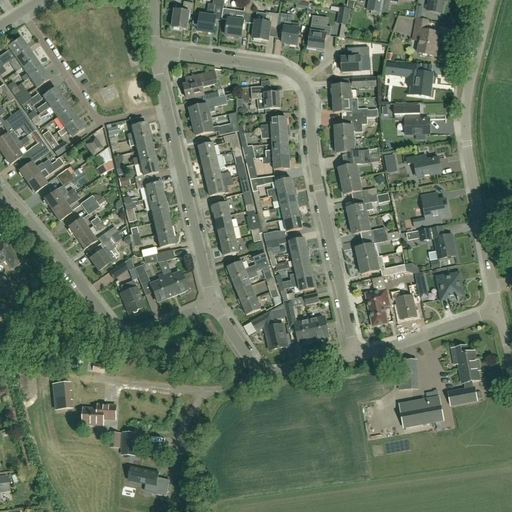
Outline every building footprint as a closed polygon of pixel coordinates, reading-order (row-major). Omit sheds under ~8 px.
[(250,16),(252,0),(246,0),(244,15),(250,16)] [(381,13),(383,0),(369,0),(371,0),(369,11),(381,13)] [(429,0),(427,11),(441,14),(443,2),(446,2),(446,0),(429,0)] [(184,4),(183,13),(175,11),(172,28),(187,31),(189,15),(192,15),(194,5),(184,4)] [(198,32),(213,35),(216,19),(222,20),(223,10),(224,7),(214,5),(212,18),(200,16),(198,32)] [(340,9),(337,25),(342,26),(347,26),(347,27),(350,11),(340,9)] [(222,20),(228,21),(225,36),(226,36),(226,38),(227,39),(232,39),(233,39),(233,38),(241,39),(244,23),(243,23),(244,16),(237,15),(237,12),(223,10),(222,20)] [(277,26),(279,16),(267,14),(265,24),(256,22),(253,40),(268,43),(270,28),(277,29),(277,26)] [(297,47),(299,31),(300,25),(291,24),(292,17),(279,15),(279,16),(277,26),(284,27),(282,45),(297,47)] [(419,42),(417,54),(435,58),(437,47),(435,46),(438,34),(425,32),(427,22),(416,20),(412,41),(419,42)] [(324,50),(325,37),(330,38),(331,28),(319,27),(319,28),(311,27),(310,35),(309,42),(307,41),(306,50),(316,51),(316,49),(324,50)] [(8,64),(15,59),(27,50),(20,40),(7,49),(9,51),(0,57),(0,69),(2,68),(8,64)] [(360,59),(369,58),(369,49),(352,50),(353,58),(341,59),(342,74),(360,73),(360,59)] [(22,69),(34,60),(27,50),(15,59),(22,69)] [(34,60),(22,69),(29,79),(41,70),(34,60)] [(388,64),(386,75),(395,76),(395,74),(409,76),(409,79),(408,86),(411,86),(415,86),(414,96),(430,98),(433,75),(430,75),(421,74),(421,67),(410,66),(401,65),(401,66),(388,64)] [(41,70),(29,79),(36,90),(49,81),(41,70)] [(78,80),(87,76),(85,70),(76,75),(78,80)] [(217,85),(214,73),(185,80),(187,86),(184,87),(187,100),(204,96),(202,89),(217,85)] [(333,101),(351,99),(350,87),(362,86),(362,88),(376,87),(376,78),(343,80),(344,87),(332,88),(333,101)] [(11,92),(17,88),(13,83),(7,87),(11,92)] [(21,107),(31,99),(21,85),(17,88),(11,92),(21,107)] [(0,94),(2,93),(10,104),(14,101),(3,86),(0,88),(0,94)] [(262,88),(250,89),(251,101),(257,101),(258,111),(265,110),(280,110),(279,94),(270,95),(265,95),(264,88),(262,88)] [(37,110),(40,115),(62,99),(55,89),(42,98),(46,104),(37,110)] [(31,99),(21,107),(29,102),(33,107),(42,101),(38,95),(32,100),(31,99)] [(210,120),(209,114),(215,112),(215,108),(227,105),(225,97),(211,100),(213,104),(189,110),(192,124),(210,120)] [(62,99),(40,115),(49,109),(56,119),(69,109),(62,99)] [(379,119),(378,111),(366,112),(360,112),(359,105),(351,106),(351,99),(333,101),(333,114),(354,113),(354,120),(377,119),(379,119)] [(429,121),(419,121),(419,107),(394,108),(394,116),(405,116),(405,137),(429,136),(429,121)] [(69,109),(56,119),(64,129),(77,120),(69,109)] [(12,124),(24,116),(20,111),(8,119),(12,124)] [(31,121),(37,117),(34,112),(28,116),(31,121)] [(30,124),(24,116),(12,124),(17,131),(25,125),(26,127),(30,124)] [(35,126),(41,122),(37,117),(31,121),(35,126)] [(261,134),(287,132),(286,119),(270,120),(271,127),(260,127),(261,134)] [(377,119),(354,120),(355,126),(352,126),(352,127),(334,128),(335,141),(353,140),(353,134),(363,134),(362,126),(377,125),(377,119)] [(77,120),(64,129),(57,134),(60,138),(67,133),(71,139),(84,130),(77,120)] [(220,136),(234,133),(232,125),(219,128),(218,128),(212,129),(210,120),(192,124),(195,137),(219,132),(220,136)] [(134,140),(149,137),(146,124),(131,128),(134,140)] [(112,138),(121,135),(119,127),(110,130),(112,138)] [(34,155),(45,146),(35,132),(32,135),(38,145),(30,150),(34,155)] [(45,141),(52,137),(48,132),(42,136),(45,141)] [(272,146),(288,144),(287,132),(261,134),(261,141),(272,140),(272,146)] [(0,153),(1,155),(19,142),(17,139),(13,134),(8,137),(6,135),(0,139),(0,153)] [(233,153),(240,152),(236,135),(224,138),(225,145),(231,144),(233,153)] [(242,149),(248,148),(244,135),(239,136),(242,149)] [(59,146),(52,137),(45,141),(57,157),(68,149),(64,143),(59,146)] [(106,150),(97,137),(86,144),(95,157),(106,150)] [(137,153),(152,149),(149,137),(134,140),(128,142),(130,148),(135,147),(137,153)] [(19,142),(23,147),(29,142),(26,138),(19,142)] [(357,160),(369,158),(369,152),(359,153),(359,147),(354,147),(353,140),(335,141),(336,155),(341,155),(342,162),(351,161),(357,160)] [(22,158),(18,152),(23,148),(23,147),(19,142),(1,155),(9,167),(22,158)] [(272,146),(272,152),(265,152),(266,159),(289,157),(288,144),(272,146)] [(201,161),(216,157),(213,145),(198,148),(201,161)] [(45,146),(34,155),(38,161),(50,153),(45,146)] [(242,149),(245,162),(250,161),(251,161),(255,160),(252,148),(248,148),(242,149)] [(140,165),(155,161),(152,149),(137,153),(140,165)] [(236,166),(243,164),(240,152),(233,153),(236,166)] [(116,171),(123,169),(122,163),(123,163),(121,156),(113,158),(116,171)] [(201,161),(204,173),(219,169),(216,157),(201,161)] [(289,157),(266,159),(264,159),(265,166),(273,165),(274,172),(290,171),(289,157)] [(380,162),(379,157),(369,158),(357,160),(358,166),(371,164),(380,162)] [(385,166),(394,165),(393,157),(384,159),(385,166)] [(407,166),(414,165),(417,179),(441,175),(438,160),(426,162),(425,157),(406,161),(407,166)] [(34,195),(46,186),(42,180),(63,166),(58,159),(55,161),(56,162),(50,166),(43,171),(38,174),(26,183),(34,195)] [(110,160),(95,169),(100,176),(113,169),(110,160)] [(355,166),(358,166),(357,160),(351,161),(342,162),(342,169),(338,170),(341,183),(358,180),(355,166)] [(136,184),(151,181),(149,176),(158,174),(155,161),(140,165),(143,177),(134,179),(136,184)] [(41,165),(35,170),(31,163),(18,172),(26,183),(38,174),(43,171),(50,166),(47,162),(42,166),(41,165)] [(239,178),(246,176),(243,164),(236,166),(239,178)] [(80,169),(76,172),(70,176),(70,175),(59,182),(64,189),(85,175),(80,169)] [(219,169),(204,173),(207,185),(232,180),(230,174),(221,176),(219,169)] [(59,182),(70,175),(67,170),(56,178),(59,182)] [(381,186),(389,183),(386,175),(378,178),(381,186)] [(246,176),(239,178),(241,188),(225,192),(227,199),(250,194),(246,176)] [(119,180),(121,187),(131,185),(129,178),(119,180)] [(255,202),(260,200),(257,188),(264,186),(262,179),(250,181),(255,202)] [(232,180),(207,185),(210,198),(225,194),(224,188),(233,186),(232,180)] [(278,196),(293,193),(290,180),(275,184),(278,196)] [(361,193),(358,180),(341,183),(344,196),(361,193)] [(148,200),(163,197),(160,184),(152,186),(151,181),(136,184),(137,191),(140,190),(143,201),(148,200)] [(64,202),(75,194),(73,190),(66,195),(61,188),(44,200),(51,211),(64,202)] [(365,199),(378,196),(376,190),(363,193),(365,199)] [(281,209),(296,205),(293,193),(278,196),(281,209)] [(71,214),(67,208),(79,199),(75,194),(64,202),(51,211),(59,222),(71,214)] [(366,205),(355,208),(346,210),(349,223),(367,219),(366,212),(373,210),(372,204),(379,202),(379,204),(390,202),(388,195),(378,197),(378,196),(365,199),(366,205)] [(430,204),(429,196),(422,198),(426,220),(414,223),(415,228),(441,224),(440,218),(448,216),(445,201),(430,204)] [(84,211),(96,202),(92,197),(80,205),(84,211)] [(163,197),(148,200),(151,212),(166,208),(163,197)] [(130,198),(123,199),(124,206),(131,204),(130,198)] [(96,202),(84,211),(88,217),(100,208),(99,207),(105,202),(103,199),(96,203),(96,202)] [(257,214),(263,213),(260,200),(255,202),(257,214)] [(127,217),(134,216),(133,210),(136,209),(135,203),(131,204),(124,206),(127,217)] [(215,220),(230,216),(227,204),(212,208),(215,220)] [(281,209),(284,221),(299,218),(296,205),(281,209)] [(166,208),(151,212),(154,224),(169,221),(166,208)] [(251,225),(259,223),(257,216),(255,216),(254,211),(247,212),(250,225),(251,225)] [(257,216),(259,223),(259,226),(266,225),(265,219),(272,218),(270,211),(263,213),(257,214),(258,216),(257,216)] [(218,232),(233,229),(230,216),(215,220),(218,232)] [(299,218),(284,221),(286,233),(286,234),(302,230),(299,218)] [(76,239),(88,230),(81,219),(68,228),(76,239)] [(93,227),(100,222),(97,219),(90,223),(93,227)] [(367,219),(349,223),(352,236),(370,232),(367,219)] [(169,221),(154,224),(157,237),(172,233),(169,221)] [(103,227),(100,222),(93,227),(96,232),(103,227)] [(97,240),(101,245),(110,239),(118,233),(125,228),(121,223),(97,240)] [(251,225),(250,225),(248,226),(250,232),(251,231),(253,238),(260,236),(258,230),(260,229),(259,226),(259,223),(251,225)] [(268,234),(266,225),(259,226),(260,229),(261,229),(262,234),(263,234),(265,243),(288,239),(286,234),(286,233),(276,233),(268,234)] [(307,228),(307,239),(316,239),(316,228),(307,228)] [(133,242),(140,241),(138,234),(137,235),(135,229),(130,230),(133,242)] [(221,245),(236,241),(233,229),(218,232),(221,245)] [(374,238),(386,235),(385,229),(372,232),(374,238)] [(84,250),(96,241),(88,230),(76,239),(84,250)] [(433,241),(431,230),(406,234),(407,242),(419,240),(420,243),(433,241)] [(118,233),(110,239),(101,245),(98,247),(101,252),(90,260),(99,272),(114,262),(108,254),(116,249),(115,246),(122,240),(118,233)] [(172,233),(157,237),(160,249),(175,246),(172,233)] [(386,235),(374,238),(375,245),(399,240),(398,233),(386,235)] [(430,262),(438,260),(456,257),(452,236),(434,239),(437,253),(428,254),(430,262)] [(288,239),(265,243),(267,253),(271,262),(275,261),(272,252),(272,249),(280,247),(289,245),(289,244),(288,239)] [(20,262),(8,248),(2,240),(0,241),(0,264),(5,260),(12,269),(21,262),(20,262)] [(292,256),(307,253),(304,240),(289,244),(289,245),(292,256)] [(236,241),(221,245),(224,257),(239,254),(236,241)] [(355,249),(358,263),(376,259),(373,246),(355,249)] [(142,258),(157,255),(155,249),(141,252),(142,258)] [(157,264),(174,260),(172,252),(155,256),(157,264)] [(257,272),(262,270),(268,267),(263,252),(252,257),(256,266),(245,271),(242,263),(227,269),(228,270),(227,270),(226,271),(228,276),(229,276),(230,276),(232,281),(257,272)] [(294,268),(310,265),(307,253),(292,256),(294,268)] [(376,259),(358,263),(361,276),(379,272),(376,259)] [(114,280),(128,271),(123,264),(109,274),(114,280)] [(405,266),(406,273),(414,274),(418,273),(417,268),(412,264),(405,266)] [(294,268),(296,275),(290,277),(291,282),(313,277),(310,265),(294,268)] [(140,285),(149,282),(142,266),(134,270),(140,285)] [(406,273),(405,266),(381,271),(382,278),(406,273)] [(268,267),(262,270),(266,281),(272,278),(268,267)] [(237,293),(251,288),(249,281),(259,277),(257,272),(232,281),(237,293)] [(163,275),(172,297),(186,291),(179,274),(169,279),(167,274),(163,275)] [(423,274),(415,276),(420,300),(428,299),(423,274)] [(172,297),(163,275),(158,277),(160,282),(150,286),(157,303),(172,297)] [(441,301),(463,297),(459,275),(437,279),(441,301)] [(278,286),(283,284),(282,280),(283,280),(282,276),(275,278),(278,286)] [(313,277),(291,282),(283,284),(285,291),(299,288),(300,293),(316,290),(313,277)] [(270,294),(276,291),(272,278),(266,281),(270,294)] [(365,296),(367,304),(372,328),(387,325),(383,307),(389,306),(383,279),(372,281),(375,294),(365,296)] [(0,286),(5,291),(8,287),(0,280),(0,286)] [(23,295),(29,292),(25,283),(19,287),(23,295)] [(242,305),(256,299),(251,288),(237,293),(242,305)] [(414,305),(420,303),(417,288),(408,290),(410,297),(401,299),(400,292),(391,294),(393,303),(396,302),(400,322),(417,318),(414,305)] [(128,315),(144,308),(136,289),(120,296),(128,315)] [(276,291),(270,294),(272,299),(274,307),(280,304),(278,298),(276,291)] [(306,307),(319,304),(317,295),(304,298),(306,307)] [(261,311),(256,299),(242,305),(246,317),(261,311)] [(289,330),(296,329),(295,326),(297,325),(297,323),(294,309),(292,301),(284,303),(283,303),(283,305),(285,311),(288,325),(289,330)] [(270,351),(286,348),(282,326),(274,328),(271,313),(252,324),(257,333),(262,330),(262,332),(266,332),(270,351)] [(309,322),(314,342),(328,339),(324,319),(309,322)] [(309,322),(297,325),(295,326),(296,329),(299,345),(314,342),(309,322)] [(465,364),(476,362),(474,353),(467,354),(466,347),(451,350),(454,366),(459,365),(459,369),(465,368),(465,364)] [(202,373),(205,349),(198,348),(196,372),(202,373)] [(80,355),(49,349),(46,366),(77,371),(80,355)] [(465,368),(459,369),(462,385),(465,384),(466,390),(448,394),(451,407),(477,402),(475,389),(473,389),(472,383),(480,382),(478,372),(480,371),(478,361),(476,362),(465,364),(465,368)] [(104,374),(105,366),(93,364),(93,363),(88,362),(86,372),(104,374)] [(400,391),(414,391),(413,362),(399,362),(399,366),(400,387),(400,391)] [(68,392),(70,391),(69,384),(53,386),(56,411),(71,409),(71,402),(69,402),(68,392)] [(432,424),(443,422),(441,410),(439,398),(399,405),(404,429),(432,424)] [(115,420),(116,407),(98,406),(98,410),(84,409),(83,425),(103,426),(104,420),(115,420)] [(123,434),(122,456),(134,457),(135,435),(123,434)] [(64,456),(64,445),(47,445),(47,457),(64,456)] [(157,494),(164,496),(164,497),(166,497),(170,481),(162,479),(162,480),(157,479),(157,478),(158,474),(158,473),(132,468),(129,481),(146,485),(158,487),(157,494)] [(0,479),(0,491),(9,491),(7,478),(0,479)]
